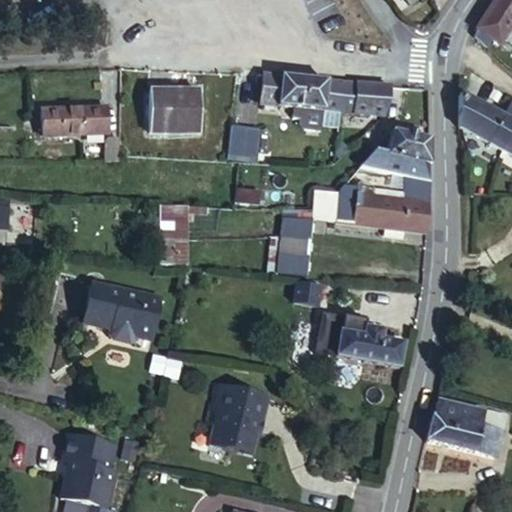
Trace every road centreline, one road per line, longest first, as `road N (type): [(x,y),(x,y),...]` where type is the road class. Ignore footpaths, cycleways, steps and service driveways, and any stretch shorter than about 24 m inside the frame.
road 1 (residential): [(394,511),(445,251),(443,55)]
road 2 (residential): [(420,55),(0,64)]
